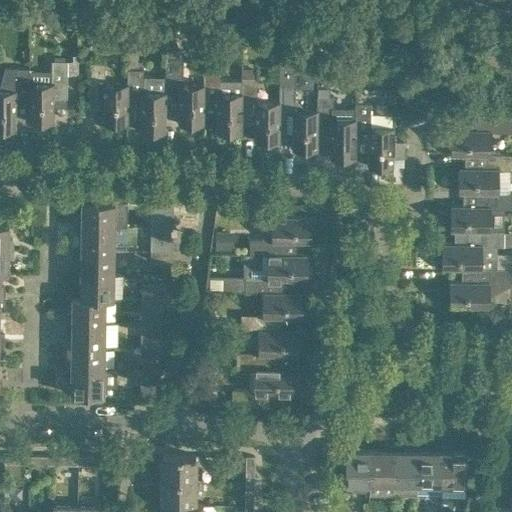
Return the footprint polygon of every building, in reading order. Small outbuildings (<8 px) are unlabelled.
[(61,18),(63,18),(65,17),(67,16),(67,29),(77,29),(77,12),(69,12),(70,9),(69,6),(68,4),(65,3),(63,2),(61,2),(59,2),(57,4),(55,6),(54,9),(54,11),(54,13),(56,15),(58,17),(61,18)] [(33,4),(33,18),(53,18),(53,4),(33,4)] [(10,6),(10,15),(27,16),(27,7),(10,6)] [(81,8),(80,27),(94,27),(94,8),(81,8)] [(164,29),(165,14),(153,13),(152,28),(164,29)] [(218,41),(219,27),(207,26),(206,40),(218,41)] [(127,67),(127,81),(128,104),(140,104),(140,129),(166,130),(166,105),(165,90),(165,75),(143,75),(144,68),(138,68),(138,50),(129,50),(128,67),(127,67)] [(375,51),(357,50),(356,73),(375,73),(375,51)] [(28,103),(28,120),(54,120),(54,95),(67,95),(67,75),(68,59),(51,58),(51,80),(29,80),(28,103)] [(89,96),(89,106),(102,107),(102,121),(128,121),(128,104),(127,81),(105,81),(106,59),(89,59),(89,76),(89,96)] [(165,75),(165,90),(166,105),(178,105),(178,122),(204,122),(204,105),(203,82),(181,82),(182,60),(180,60),(167,60),(166,60),(165,75)] [(280,85),(280,99),(280,129),(292,129),(292,135),(291,147),(317,148),(318,140),(318,131),(317,108),(304,108),(295,98),(295,63),(280,62),(280,85)] [(0,127),(16,128),(16,103),(28,103),(29,80),(29,66),(13,66),(5,66),(0,82),(0,127)] [(241,79),(241,91),(242,114),(254,114),(253,139),(280,139),(280,129),(280,99),(258,99),(258,77),(254,77),(254,67),(242,67),(242,77),(241,77),(241,79)] [(203,68),(203,82),(204,105),(216,105),(216,130),(242,131),(242,114),(241,91),(241,79),(219,78),(220,69),(203,68)] [(317,94),(317,108),(318,131),(330,131),(329,141),(329,156),(355,156),(355,154),(355,139),(356,115),(356,107),(334,107),(333,94),(330,94),(330,86),(317,86),(317,94)] [(355,139),(355,154),(367,154),(367,164),(393,165),(393,157),(394,139),(394,125),(391,125),(391,113),(371,113),(371,103),(370,103),(365,102),(356,102),(356,107),(356,115),(355,139)] [(511,130),(511,114),(476,114),(476,127),(451,127),(451,153),(484,153),(491,153),(491,131),(511,130)] [(394,139),(393,157),(403,157),(404,157),(404,140),(394,139)] [(459,165),(458,191),(463,191),(475,191),(475,190),(495,191),(498,191),(498,169),(511,168),(511,152),(491,153),(484,153),(484,165),(464,165),(459,165)] [(450,203),(450,229),(454,229),(467,229),(490,229),(490,228),(490,207),(501,207),(511,207),(511,204),(511,191),(498,191),(495,191),(475,190),(475,191),(475,203),(463,203),(450,203)] [(77,214),(77,224),(81,224),(115,225),(126,225),(127,200),(115,200),(81,199),(81,214),(79,214),(77,214)] [(173,207),(173,201),(151,200),(151,224),(171,224),(171,218),(171,217),(171,213),(173,213),(173,207)] [(311,240),(311,214),(271,214),(271,237),(249,236),(249,253),(256,253),(267,253),(267,252),(286,252),(286,240),(311,240)] [(0,221),(0,246),(12,247),(13,237),(9,237),(9,222),(0,221)] [(77,224),(77,233),(79,234),(81,234),(81,248),(114,248),(115,225),(81,224),(77,224)] [(172,243),(172,237),(171,237),(171,224),(151,224),(150,248),(172,248),(172,243)] [(126,249),(126,225),(115,225),(114,248),(126,249)] [(442,241),(442,267),(463,267),(475,267),(496,267),(497,245),(503,245),(511,244),(511,231),(503,231),(503,229),(500,229),(490,228),(490,229),(467,229),(467,241),(442,241)] [(216,230),(215,249),(232,249),(232,231),(216,230)] [(0,246),(0,270),(0,271),(8,271),(8,256),(10,256),(12,257),(12,247),(0,246)] [(76,262),(76,272),(80,272),(114,272),(114,248),(81,248),(80,262),(76,262)] [(172,248),(150,248),(151,259),(162,259),(162,261),(170,261),(172,261),(172,248)] [(245,288),(245,290),(263,290),(294,290),(294,284),(291,284),(291,278),(294,278),(307,278),(307,275),(311,275),(312,262),(307,262),(307,252),(286,252),(267,252),(267,253),(256,253),(256,274),(245,274),(245,288)] [(162,261),(161,273),(170,273),(170,261),(162,261)] [(449,279),(449,305),(489,305),(489,294),(510,283),(510,281),(511,280),(511,267),(510,267),(496,267),(475,267),(463,267),(463,279),(449,279)] [(76,272),(76,282),(80,282),(80,295),(80,296),(105,296),(105,297),(114,297),(114,296),(114,274),(114,272),(80,272),(76,272)] [(141,285),(141,297),(163,297),(163,298),(171,298),(172,291),(172,285),(170,285),(170,273),(161,273),(161,283),(141,282),(141,285)] [(302,316),(302,290),(263,290),(262,312),(241,312),(241,328),(258,328),(277,328),(277,316),(302,316)] [(66,310),(66,319),(71,320),(105,320),(105,296),(80,296),(80,295),(72,295),(72,311),(66,310)] [(163,303),(163,298),(163,297),(141,297),(141,321),(161,321),(161,308),(163,309),(163,303)] [(66,319),(66,329),(71,329),(71,343),(105,344),(105,320),(71,320),(66,319)] [(163,339),(163,333),(161,333),(161,321),(141,321),(141,344),(163,345),(163,339)] [(298,354),(298,328),(277,328),(258,328),(258,350),(236,350),(236,366),(254,366),(273,366),(273,354),(298,354)] [(67,358),(67,367),(104,368),(105,344),(71,343),(71,358),(67,358)] [(160,369),(161,357),(162,357),(163,350),(163,345),(141,344),(141,356),(152,356),(152,368),(160,369)] [(293,392),(294,366),(273,366),(254,366),(254,388),(232,388),(232,404),(268,404),(268,391),(293,392)] [(67,367),(66,377),(70,377),(70,392),(104,393),(116,393),(116,383),(104,382),(104,368),(67,367)] [(160,376),(160,369),(152,368),(151,380),(140,380),(140,394),(162,394),(162,387),(162,381),(160,381),(160,378),(160,376)] [(368,491),(368,481),(369,447),(345,447),(345,481),(358,481),(358,491),(368,491)] [(393,493),(394,448),(369,447),(368,481),(368,491),(370,491),(370,493),(393,493)] [(417,494),(417,482),(418,448),(394,448),(393,493),(417,494)] [(417,482),(417,492),(441,493),(441,482),(442,449),(418,448),(417,482)] [(466,483),(466,449),(442,449),(441,482),(466,483)] [(4,462),(4,476),(21,476),(21,462),(23,462),(23,453),(4,453),(4,462)] [(30,453),(29,462),(48,463),(48,454),(30,453)] [(163,453),(162,478),(195,479),(195,474),(196,453),(163,453)] [(54,454),(54,463),(72,463),(72,454),(54,454)] [(79,454),(78,463),(81,463),(86,463),(86,471),(87,471),(96,472),(96,463),(103,464),(103,455),(79,454)] [(246,454),(245,474),(254,474),(254,454),(246,454)] [(162,502),(162,503),(170,503),(170,502),(195,503),(195,502),(195,479),(162,478),(162,502)] [(245,479),(245,499),(254,499),(254,479),(245,479)] [(170,503),(169,511),(202,511),(203,503),(203,502),(195,502),(195,503),(170,502),(170,503)]
